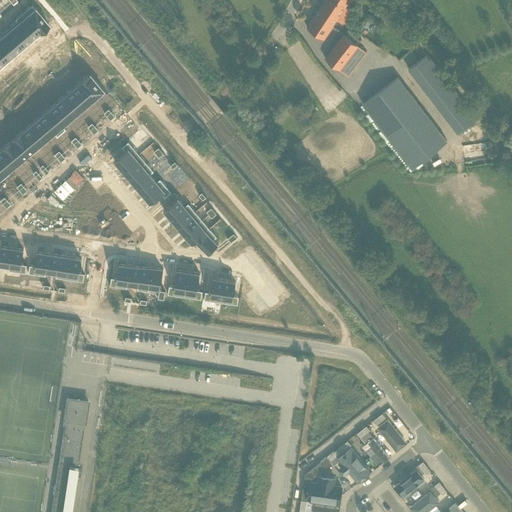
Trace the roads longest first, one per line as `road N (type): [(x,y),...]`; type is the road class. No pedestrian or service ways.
road 1 (residential): [(427,442),(361,357),(92,314)]
road 2 (track): [(182,129),(201,164),(336,321),(345,351)]
road 3 (residential): [(149,253),(152,231),(86,155)]
